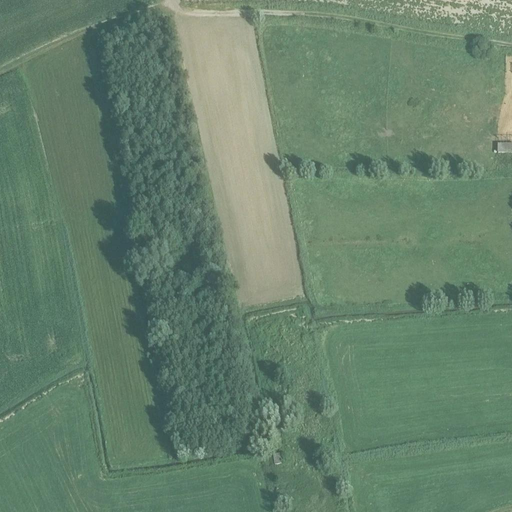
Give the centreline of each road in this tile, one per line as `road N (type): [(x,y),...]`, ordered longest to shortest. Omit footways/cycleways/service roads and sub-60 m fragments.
road 1 (track): [(169,7),(303,13),(511,43)]
road 2 (track): [(0,78),(169,7)]
